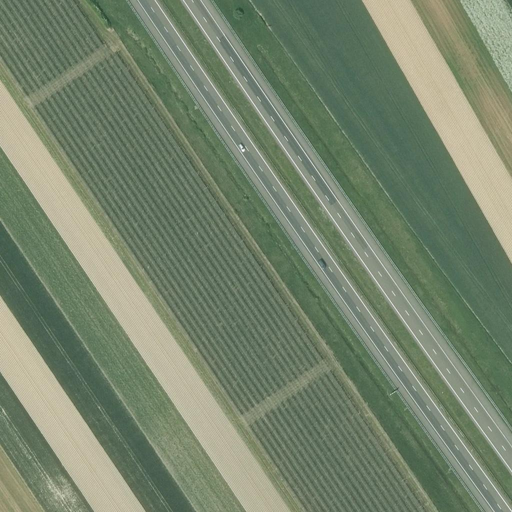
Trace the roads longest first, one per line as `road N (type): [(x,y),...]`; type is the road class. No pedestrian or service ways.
road 1 (motorway): [(144,0),(502,511)]
road 2 (motorway): [(511,455),(187,0)]
